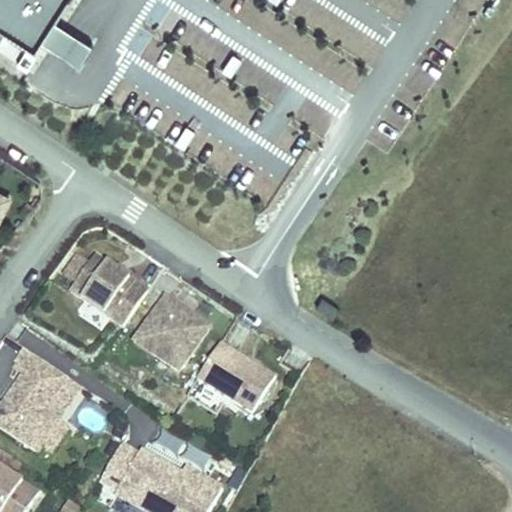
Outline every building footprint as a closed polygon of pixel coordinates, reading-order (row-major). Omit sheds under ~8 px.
[(0,0),(0,16),(79,65),(91,44),(55,21),(68,0),(0,0)] [(122,323),(145,287),(92,252),(69,288),(122,323)] [(180,372),(210,327),(189,313),(187,317),(180,312),(182,309),(164,297),(142,331),(161,343),(153,355),(180,372)] [(161,343),(142,331),(134,343),(153,355),(161,343)] [(250,414),(273,376),(218,343),(195,381),(250,414)] [(0,427),(38,452),(58,421),(42,410),(64,375),(33,355),(10,390),(14,392),(7,402),(4,400),(0,405),(0,427)] [(7,402),(14,392),(10,390),(4,400),(7,402)] [(203,504),(207,496),(213,499),(221,485),(183,465),(176,478),(165,472),(168,465),(138,449),(115,494),(148,511),(206,511),(209,507),(203,504)] [(13,459),(0,451),(0,468),(5,472),(13,459)] [(5,472),(0,468),(0,511),(27,511),(39,494),(5,472)]
